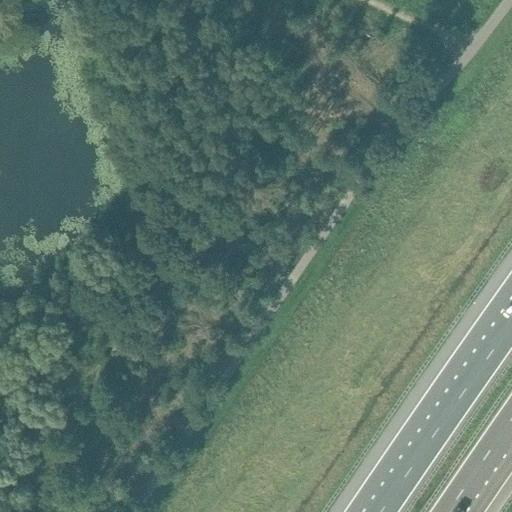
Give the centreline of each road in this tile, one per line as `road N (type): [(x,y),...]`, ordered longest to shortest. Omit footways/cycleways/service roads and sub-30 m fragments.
road 1 (motorway): [(511,326),(382,511)]
road 2 (track): [(475,46),(357,0)]
